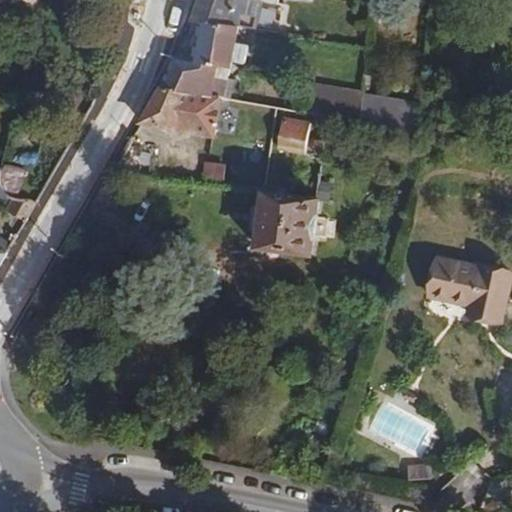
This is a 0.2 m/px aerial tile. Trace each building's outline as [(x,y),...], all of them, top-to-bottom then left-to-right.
[(201,0),(194,24),(202,26),(195,62),(178,59),(164,88),(143,123),(214,136),(222,97),(194,93),(196,80),(211,83),(215,67),(232,70),(233,61),(237,43),(239,31),(252,33),(258,3),(262,4),(271,4),(275,2),(275,0),(201,0)] [(250,45),(237,43),(233,61),(245,64),(250,45)] [(230,79),(232,70),(215,67),(211,83),(196,80),(194,93),(222,97),(231,99),(235,80),(230,79)] [(382,100),(363,97),(364,91),(310,82),(304,112),(323,115),(330,116),(380,125),(382,100)] [(419,133),(421,108),(382,100),(380,125),(419,133)] [(511,106),(489,104),(488,124),(511,126),(511,106)] [(282,116),(277,150),(306,155),(312,122),(282,116)] [(2,182),(2,177),(4,167),(0,166),(0,196),(13,198),(7,211),(27,224),(39,205),(30,199),(26,200),(21,200),(17,198),(12,196),(8,192),(4,187),(2,182)] [(334,176),(323,174),(320,198),(330,200),(333,185),(332,185),(334,176)] [(254,190),(262,190),(263,182),(254,180),(254,190)] [(313,255),(319,200),(264,193),(258,249),(313,255)] [(235,206),(218,205),(216,237),(231,237),(235,206)] [(0,249),(9,255),(13,248),(0,240),(0,249)] [(0,269),(9,255),(0,249),(0,269)] [(504,323),(511,286),(511,276),(443,261),(434,299),(474,308),(472,316),(504,323)] [(409,466),(410,480),(433,478),(432,464),(409,466)]
